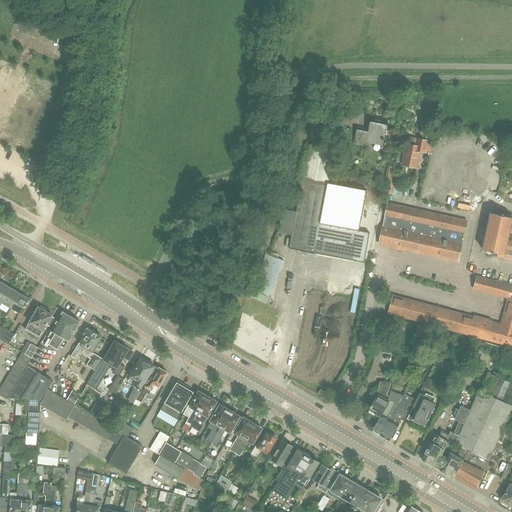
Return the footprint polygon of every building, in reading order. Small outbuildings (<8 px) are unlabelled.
[(372,115),(371,115),(368,130),(364,130),(364,128),(357,127),(354,142),(366,145),(367,140),(381,143),(380,148),(381,148),(382,140),(383,140),(384,138),(383,138),(387,118),(386,118),(386,120),(371,117),(372,115)] [(414,145),(406,143),(401,164),(416,167),(420,150),(425,152),(428,140),(416,138),(414,145)] [(290,248),(317,253),(354,260),(365,262),(371,232),(320,222),(334,149),(309,144),(296,212),(292,235),(290,248)] [(393,194),(395,185),(397,172),(389,171),(384,192),(393,194)] [(406,250),(406,249),(415,209),(388,203),(379,243),(392,246),(392,247),(406,250)] [(428,212),(415,209),(406,249),(419,251),(428,212)] [(511,217),(505,216),(506,213),(495,211),(495,213),(490,212),(482,249),(489,251),(488,254),(503,257),(508,235),(511,236),(511,218),(511,217)] [(419,251),(432,254),(440,215),(428,212),(419,251)] [(467,221),(440,215),(432,254),(458,260),(467,221)] [(511,286),(509,297),(511,297),(511,236),(508,235),(503,257),(511,259),(511,256),(511,286)] [(509,297),(511,286),(511,285),(477,276),(474,288),(509,297)] [(0,282),(0,301),(1,302),(10,287),(1,282),(0,282)] [(1,302),(10,308),(19,293),(10,287),(1,302)] [(29,298),(19,293),(10,308),(20,314),(29,298)] [(431,326),(436,306),(393,295),(388,314),(431,326)] [(502,321),(511,323),(511,297),(509,297),(502,321)] [(25,329),(33,333),(39,337),(46,325),(48,326),(53,318),(51,317),(52,315),(45,311),(46,309),(39,305),(33,317),(31,316),(29,320),(30,321),(25,329)] [(455,332),(459,313),(436,306),(431,326),(455,332)] [(80,321),(63,311),(51,330),(56,333),(49,344),(57,349),(64,338),(68,341),(80,321)] [(478,338),(483,318),(474,315),(474,317),(459,313),(455,332),(478,338)] [(384,326),(394,329),(396,320),(386,317),(384,326)] [(511,323),(502,321),(502,324),(492,322),(492,320),(483,318),(478,338),(511,347),(511,323)] [(406,333),(407,329),(409,323),(400,320),(399,326),(397,331),(406,333)] [(418,325),(413,338),(425,342),(429,329),(418,325)] [(82,337),(72,354),(71,356),(74,358),(78,352),(91,359),(87,365),(95,370),(101,359),(91,353),(101,336),(100,336),(100,334),(96,331),(94,332),(90,329),(84,338),(82,337)] [(8,331),(2,341),(9,345),(14,335),(8,331)] [(119,345),(115,342),(108,354),(107,354),(103,360),(101,359),(95,370),(87,383),(96,389),(110,366),(109,365),(110,361),(118,366),(123,356),(128,359),(131,352),(126,349),(127,348),(120,343),(119,345)] [(24,355),(31,359),(38,347),(31,343),(24,355)] [(22,353),(19,358),(29,363),(31,359),(24,355),(22,353)] [(420,355),(413,373),(418,376),(424,361),(426,362),(428,358),(420,355)] [(27,367),(29,363),(19,358),(16,362),(26,368),(27,367)] [(133,402),(136,399),(140,391),(139,390),(153,366),(149,363),(148,360),(144,358),(141,359),(128,381),(135,385),(133,388),(134,389),(128,399),(133,402)] [(16,362),(13,368),(23,374),(26,368),(16,362)] [(16,384),(13,389),(10,394),(8,398),(17,399),(22,399),(29,400),(41,401),(48,389),(52,382),(27,367),(26,368),(23,374),(19,379),(16,384)] [(136,399),(141,402),(147,392),(149,393),(154,384),(158,386),(167,372),(166,372),(165,370),(162,368),(160,369),(157,367),(144,389),(142,388),(140,391),(136,399)] [(13,368),(10,373),(19,379),(23,374),(13,368)] [(477,486),(479,482),(489,460),(511,408),(511,382),(488,371),(480,389),(471,409),(470,410),(461,406),(459,409),(457,408),(454,414),(456,415),(456,416),(454,419),(459,421),(454,433),(450,432),(448,435),(446,439),(453,442),(451,446),(454,447),(455,444),(461,447),(457,455),(450,452),(448,458),(445,456),(438,469),(441,471),(453,478),(456,473),(477,486)] [(10,373),(7,378),(16,384),(19,379),(10,373)] [(118,375),(111,385),(117,390),(124,380),(118,375)] [(7,378),(4,383),(13,389),(16,384),(7,378)] [(177,419),(194,392),(177,382),(160,409),(177,419)] [(377,393),(370,406),(368,409),(380,416),(381,414),(388,402),(389,400),(388,399),(392,383),(380,382),(377,392),(377,393)] [(13,389),(4,383),(0,389),(10,394),(13,389)] [(0,395),(7,400),(8,398),(10,394),(0,389),(0,395)] [(41,401),(40,405),(45,407),(53,392),(48,389),(41,401)] [(326,393),(320,389),(318,393),(324,397),(326,393)] [(66,400),(69,402),(72,403),(74,405),(80,395),(72,390),(66,400)] [(186,432),(190,426),(207,397),(203,394),(204,393),(200,390),(200,392),(199,391),(190,405),(194,408),(181,429),(186,432)] [(59,395),(53,392),(45,407),(50,410),(59,395)] [(413,422),(425,427),(437,403),(426,398),(427,395),(421,392),(413,407),(419,410),(413,422)] [(56,414),(64,399),(59,395),(50,410),(56,414)] [(211,399),(207,397),(190,426),(199,431),(216,402),(215,401),(216,400),(212,397),(211,399)] [(400,405),(399,405),(398,408),(395,412),(380,435),(389,440),(391,437),(398,424),(409,404),(410,402),(402,398),(400,405)] [(66,400),(64,399),(56,414),(61,417),(69,402),(66,400)] [(89,413),(90,414),(95,417),(99,419),(102,414),(108,406),(98,399),(89,413)] [(39,423),(40,405),(41,401),(29,400),(28,423),(39,423)] [(72,403),(70,402),(61,417),(66,420),(67,419),(68,416),(75,405),(74,405),(72,403)] [(381,414),(380,416),(372,430),(380,435),(395,412),(398,408),(399,405),(394,402),(385,417),(381,414)] [(16,403),(15,415),(26,415),(27,403),(21,403),(16,403)] [(211,442),(229,411),(226,409),(226,406),(222,404),(220,405),(208,426),(212,429),(206,439),(211,442)] [(75,405),(68,416),(74,419),(81,408),(75,405)] [(85,411),(81,408),(74,419),(79,422),(85,411)] [(84,425),(90,414),(89,413),(85,411),(79,422),(84,425)] [(233,413),(229,411),(211,442),(216,445),(225,429),(230,431),(239,417),(239,413),(235,411),(233,413)] [(95,417),(90,414),(84,425),(89,428),(95,417)] [(235,453),(253,422),(244,416),(235,432),(239,435),(230,450),(235,453)] [(99,419),(95,417),(89,428),(94,431),(100,420),(99,419)] [(100,420),(94,431),(99,434),(105,423),(100,420)] [(117,432),(119,433),(123,435),(126,437),(127,435),(132,427),(122,422),(117,429),(118,430),(117,432)] [(262,427),(253,422),(235,453),(240,456),(248,441),(252,443),(262,427)] [(2,424),(0,423),(0,433),(2,434),(8,434),(9,425),(2,424)] [(110,426),(105,423),(99,434),(103,436),(110,426)] [(110,426),(103,436),(108,439),(115,428),(110,426)] [(117,429),(115,428),(108,439),(113,442),(119,433),(117,432),(118,430),(117,429)] [(26,443),(36,444),(36,432),(26,431),(26,443)] [(169,437),(160,431),(150,449),(159,454),(168,439),(169,437)] [(432,442),(424,456),(422,460),(434,467),(438,469),(445,456),(442,454),(445,449),(446,449),(449,444),(451,446),(453,442),(446,439),(448,435),(443,432),(441,431),(439,435),(437,434),(432,442)] [(119,433),(113,442),(118,445),(123,435),(119,433)] [(267,453),(277,438),(275,437),(275,435),(272,433),(270,434),(269,433),(268,435),(265,433),(260,441),(259,441),(251,453),(256,456),(261,449),(267,453)] [(2,434),(1,446),(5,446),(13,447),(14,435),(8,434),(2,434)] [(126,437),(123,435),(118,445),(107,463),(113,466),(126,473),(142,446),(126,437)] [(159,454),(160,455),(173,463),(175,461),(181,451),(171,446),(173,442),(168,439),(159,454)] [(283,466),(286,462),(290,454),(289,453),(292,447),(291,446),(290,445),(288,443),(286,444),(282,441),(271,459),(283,466)] [(6,452),(6,461),(12,462),(13,447),(5,446),(4,452),(6,452)] [(37,465),(52,466),(57,467),(58,451),(54,451),(38,449),(37,465)] [(302,490),(303,487),(318,462),(315,460),(315,459),(312,457),(311,458),(309,456),(309,455),(304,452),(303,453),(298,450),(280,478),(273,490),(287,499),(295,487),(294,486),(294,485),(302,490)] [(188,456),(181,451),(175,461),(182,465),(188,456)] [(184,469),(173,463),(160,455),(154,465),(178,479),(184,469)] [(187,468),(193,459),(188,456),(182,465),(187,468)] [(193,459),(187,468),(186,470),(193,474),(200,463),(193,459)] [(203,459),(200,463),(193,474),(200,478),(206,467),(209,469),(212,464),(203,459)] [(3,479),(11,479),(11,477),(11,472),(12,462),(6,461),(4,461),(3,479)] [(326,493),(338,472),(322,463),(313,479),(319,483),(317,487),(326,493)] [(511,464),(508,463),(501,476),(506,478),(511,466),(511,464)] [(53,467),(52,476),(65,478),(66,468),(53,467)] [(20,511),(23,484),(24,470),(19,469),(16,500),(12,500),(10,511),(20,511)] [(200,478),(193,474),(186,470),(184,469),(178,479),(200,492),(204,481),(203,480),(200,478)] [(85,490),(85,492),(83,504),(78,504),(76,511),(86,511),(93,474),(94,473),(79,470),(77,480),(87,481),(85,490)] [(261,471),(255,480),(260,483),(266,473),(261,471)] [(100,475),(93,474),(86,511),(97,511),(98,507),(100,507),(101,500),(94,499),(95,494),(96,487),(98,487),(100,475)] [(330,489),(341,495),(350,481),(349,478),(347,476),(345,477),(340,474),(334,483),(333,483),(330,489)] [(206,475),(203,480),(204,481),(214,485),(216,480),(206,475)] [(11,479),(3,479),(2,496),(10,497),(11,479)] [(353,480),(350,481),(341,495),(347,499),(346,500),(350,503),(360,487),(356,484),(355,481),(353,480)] [(42,495),(45,495),(44,506),(40,505),(39,511),(48,511),(51,486),(51,482),(44,482),(42,495)] [(204,482),(202,487),(199,496),(206,499),(209,490),(211,485),(204,482)] [(23,484),(20,511),(31,511),(32,501),(27,501),(28,485),(23,484)] [(231,484),(227,489),(235,494),(239,488),(231,484)] [(511,504),(511,484),(502,499),(503,499),(502,500),(507,503),(509,502),(511,504)] [(58,511),(59,507),(54,507),(56,487),(51,486),(48,511),(58,511)] [(355,504),(361,508),(371,493),(370,491),(368,489),(365,490),(360,487),(350,503),(355,506),(355,504)] [(165,503),(168,492),(160,491),(158,501),(165,503)] [(165,503),(164,505),(170,507),(175,494),(168,492),(165,503)] [(373,492),(371,493),(361,508),(368,511),(373,511),(381,499),(377,497),(376,494),(373,492)] [(323,495),(316,507),(322,511),(329,499),(323,495)] [(9,507),(10,498),(0,496),(0,505),(4,506),(9,507)] [(246,496),(243,503),(252,508),(256,501),(246,496)] [(231,497),(227,504),(234,508),(238,501),(231,497)] [(127,500),(125,510),(133,511),(134,506),(135,502),(134,501),(130,500),(127,500)] [(239,511),(246,511),(249,508),(239,502),(235,510),(239,511)]
